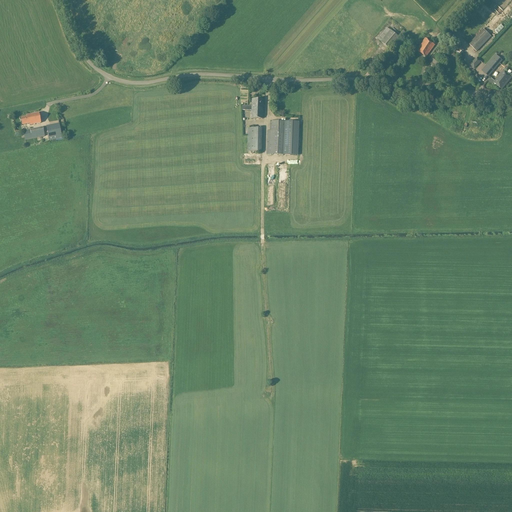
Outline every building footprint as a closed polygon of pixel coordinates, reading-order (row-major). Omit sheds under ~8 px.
[(501,25),(495,31),(498,35),(504,28),(501,25)] [(400,38),(387,28),(378,39),(390,50),(400,38)] [(483,29),(469,44),(476,52),(491,37),(483,29)] [(419,48),(417,51),(426,57),(435,45),(425,38),(419,48)] [(413,49),(403,41),(402,43),(405,46),(404,47),(411,52),(413,49)] [(464,51),(459,44),(453,48),(458,55),(464,51)] [(401,46),(400,48),(399,48),(390,59),(392,62),(402,50),(401,50),(403,48),(401,46)] [(445,64),(443,63),(441,62),(442,61),(433,55),(429,61),(432,62),(430,65),(439,71),(441,69),(445,64)] [(489,77),(503,61),(496,55),(482,71),(489,77)] [(469,65),(475,69),(481,61),(476,56),(469,65)] [(504,72),(495,82),(491,78),(488,81),(493,85),(494,84),(501,90),(511,78),(504,72)] [(252,107),(242,106),(242,110),(252,111),(251,119),(262,119),(262,111),(263,100),(252,100),(252,106),(252,107)] [(30,126),(41,123),(39,113),(27,116),(27,117),(21,118),(22,126),(30,124),(30,126)] [(298,122),(288,122),(270,121),(270,131),(268,131),(267,155),(287,155),(297,156),(298,122)] [(59,123),(46,126),(49,141),(62,139),(59,123)] [(43,127),(23,131),(24,134),(25,140),(45,137),(43,127)] [(262,128),(247,128),(247,136),(247,152),(261,152),(262,128)]
